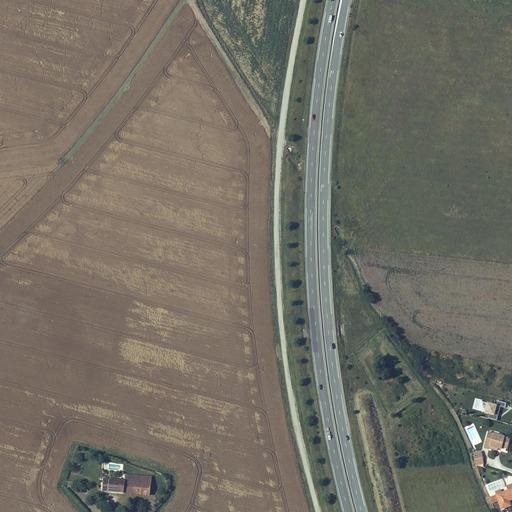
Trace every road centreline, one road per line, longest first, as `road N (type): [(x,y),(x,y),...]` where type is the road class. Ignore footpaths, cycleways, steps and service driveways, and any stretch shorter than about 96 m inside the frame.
road 1 (residential): [(303,0),(279,145),(277,281),(287,379),(317,511)]
road 2 (trunk): [(361,511),(333,371),(324,269),(327,120),(346,0)]
road 3 (trunk): [(332,0),(315,118),(311,257),(317,347),(348,511)]
